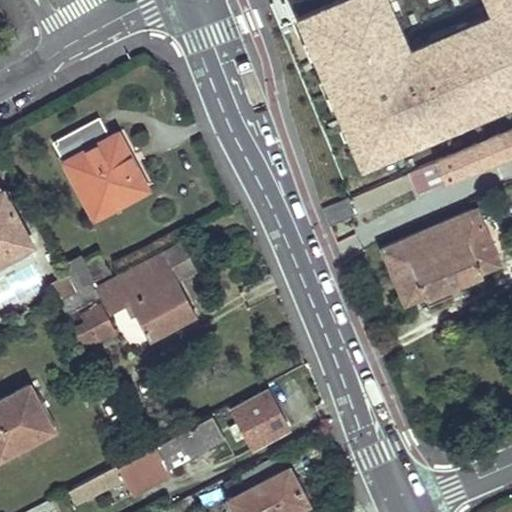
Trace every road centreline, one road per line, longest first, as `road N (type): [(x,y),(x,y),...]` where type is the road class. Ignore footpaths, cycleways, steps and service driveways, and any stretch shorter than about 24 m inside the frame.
road 1 (secondary): [(196,0),(410,510)]
road 2 (residential): [(155,0),(0,88)]
